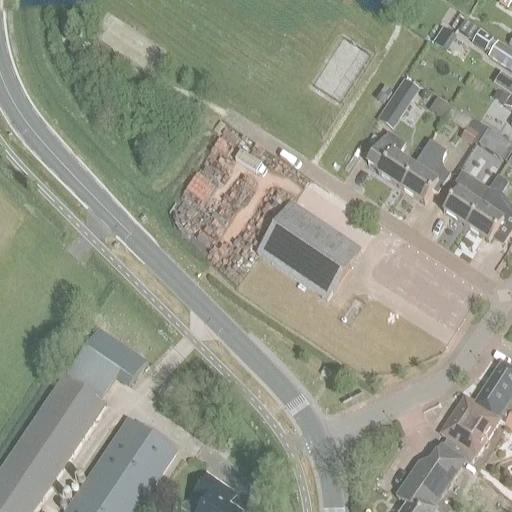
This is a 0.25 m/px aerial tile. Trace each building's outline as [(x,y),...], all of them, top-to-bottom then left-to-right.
[(501,0),(497,6),(506,11),(511,2),(511,0),(501,0)] [(496,44),(492,41),(468,25),(461,35),(474,43),(472,46),(484,54),(486,51),(490,54),(487,58),(511,75),(511,53),(497,43),(496,44)] [(436,43),(445,49),(454,35),(445,30),(436,43)] [(493,87),(509,97),(511,98),(511,83),(500,76),(493,87)] [(384,89),(376,102),(383,106),(391,94),(384,89)] [(399,121),(412,101),(400,92),(387,113),(399,121)] [(511,98),(509,97),(502,108),(511,114),(511,98)] [(460,141),(471,148),(482,130),(472,123),(460,141)] [(376,177),(400,192),(413,170),(412,169),(396,159),(404,148),(387,137),(366,167),(378,175),(376,177)] [(418,159),(412,169),(413,170),(400,192),(423,207),(431,194),(436,198),(449,178),(444,175),(443,172),(441,168),(441,165),(441,163),(442,160),(445,155),(428,144),(418,159)] [(442,215),(466,230),(479,208),(478,207),(487,192),(461,175),(445,199),(450,202),(442,215)] [(487,192),(478,207),(479,208),(466,230),(489,245),(493,238),(504,245),(511,232),(511,216),(508,214),(496,198),(487,192)] [(361,253),(290,205),(255,257),(326,305),(361,253)] [(147,365),(98,333),(0,478),(0,511),(37,511),(107,408),(102,405),(115,385),(128,394),(147,365)] [(499,422),(511,430),(511,373),(500,365),(474,406),(464,399),(464,400),(473,407),(498,423),(499,422)] [(474,459),(498,423),(473,407),(464,400),(440,436),(474,459)] [(138,511),(177,455),(127,421),(65,511),(138,511)] [(419,466),(396,500),(407,507),(403,511),(448,511),(438,505),(467,465),(441,447),(430,463),(419,466)] [(229,511),(237,500),(206,479),(191,501),(204,510),(202,511),(229,511)]
